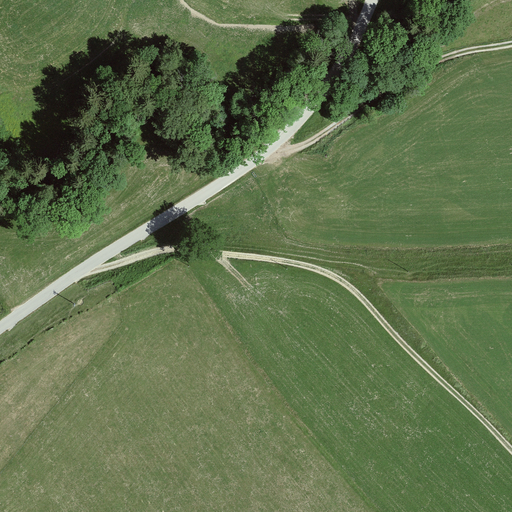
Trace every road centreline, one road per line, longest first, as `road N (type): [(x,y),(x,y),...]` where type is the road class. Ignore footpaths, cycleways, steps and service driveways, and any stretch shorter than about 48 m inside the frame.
road 1 (track): [(511,450),(328,273),(187,248),(79,271)]
road 2 (track): [(371,0),(338,72),(259,157),(0,329)]
road 3 (track): [(264,152),(311,141),(439,59),(511,43)]
